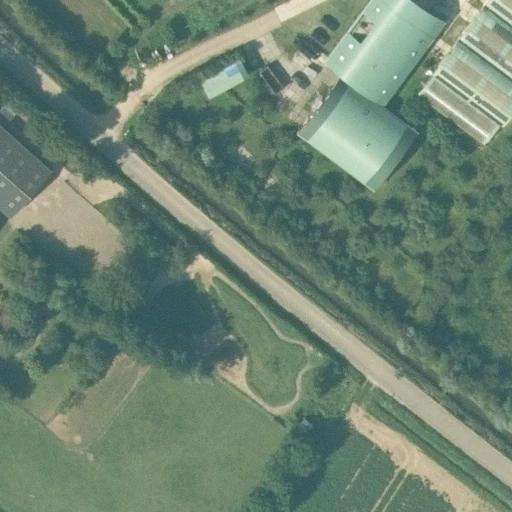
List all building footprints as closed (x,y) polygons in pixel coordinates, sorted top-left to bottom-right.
[(410,36),(380,13),(341,65),(372,88),(410,36)] [(254,61),(271,51),(263,35),(245,45),(254,61)] [(212,90),(242,75),(235,62),(205,76),(212,90)] [(418,94),(483,142),(501,118),(436,70),(418,94)] [(0,125),(0,202),(9,210),(47,167),(0,125)] [(475,206),(429,164),(403,192),(451,235),(475,206)] [(304,416),(297,424),(306,431),(313,423),(304,416)]
